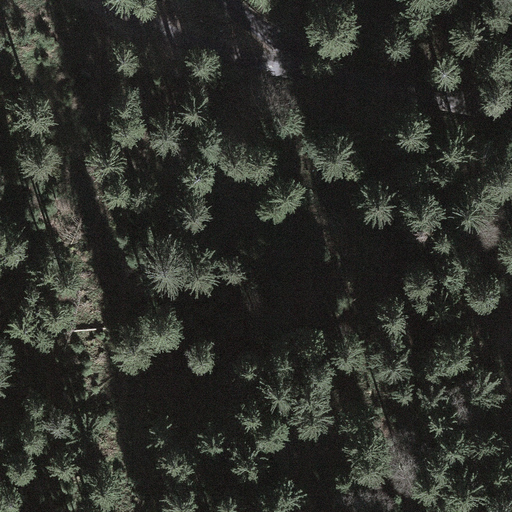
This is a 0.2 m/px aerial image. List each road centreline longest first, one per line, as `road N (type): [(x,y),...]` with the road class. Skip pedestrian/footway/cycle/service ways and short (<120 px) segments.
road 1 (track): [(270,64),(511,118)]
road 2 (track): [(270,64),(168,39),(106,0)]
